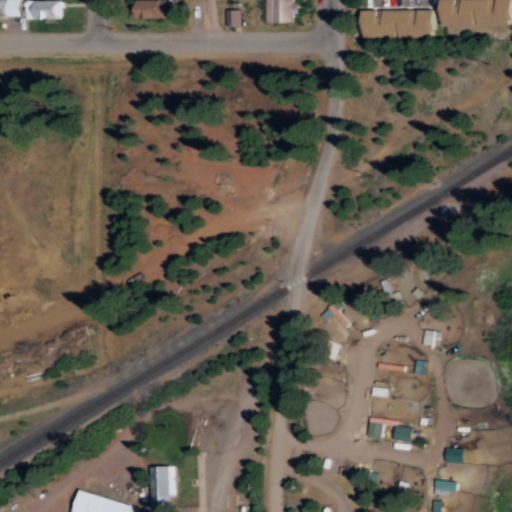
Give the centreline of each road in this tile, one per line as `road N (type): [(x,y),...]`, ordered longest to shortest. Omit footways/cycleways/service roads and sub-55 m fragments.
road 1 (residential): [(278,511),(276,450),(298,281),(341,100),(341,62),(325,25)]
road 2 (residential): [(325,25),(308,38),(278,40),(0,39)]
